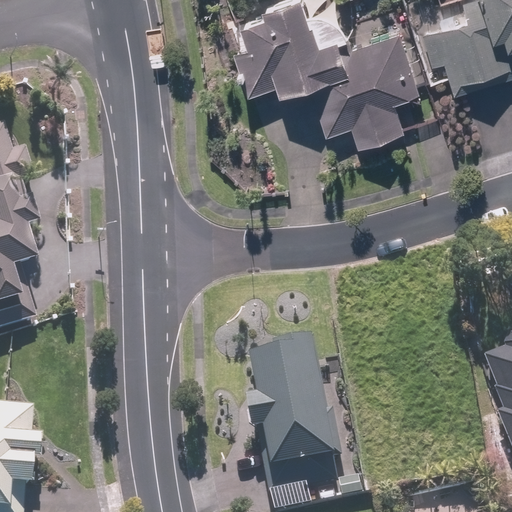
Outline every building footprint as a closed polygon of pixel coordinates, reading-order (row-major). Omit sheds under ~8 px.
[(405,34),(348,53),(341,34),(323,40),(310,0),(264,0),(247,6),(251,19),(227,27),(250,96),(281,86),(284,94),(314,84),(330,135),(354,128),(361,150),(408,135),(397,102),(424,93),(405,34)] [(444,0),(445,4),(433,7),(431,0),(416,0),(434,67),(448,63),(456,91),(511,76),(511,0),(473,0),(469,1),(469,0),(444,0)] [(0,328),(36,317),(22,271),(34,267),(23,230),(36,226),(28,199),(11,204),(6,188),(32,180),(22,149),(8,153),(0,126),(0,125),(0,328)] [(511,335),(505,338),(509,349),(486,356),(499,393),(493,395),(511,451),(511,335)] [(261,396),(250,398),(273,495),(340,480),(337,470),(342,469),(313,339),(251,354),(261,396)] [(31,408),(0,406),(0,511),(22,511),(23,493),(31,494),(32,465),(39,465),(40,438),(30,438),(31,408)]
